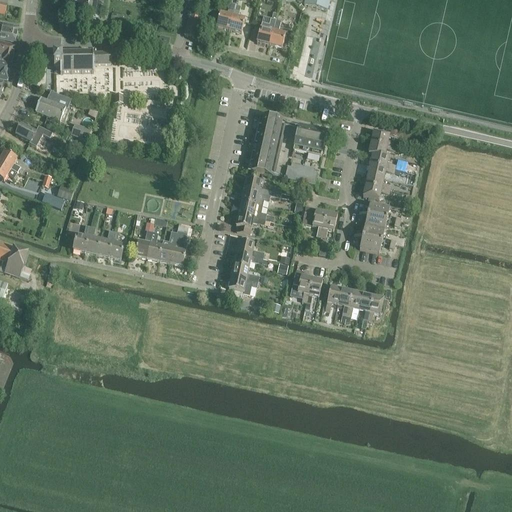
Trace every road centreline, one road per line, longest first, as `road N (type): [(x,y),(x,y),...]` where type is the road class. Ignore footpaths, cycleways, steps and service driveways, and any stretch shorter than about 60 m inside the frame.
road 1 (unclassified): [(241,76),(117,46),(30,40)]
road 2 (residential): [(197,286),(234,107)]
road 3 (unclassified): [(511,145),(361,110)]
road 4 (residential): [(342,261),(355,135)]
road 5 (unclassified): [(361,110),(241,76)]
